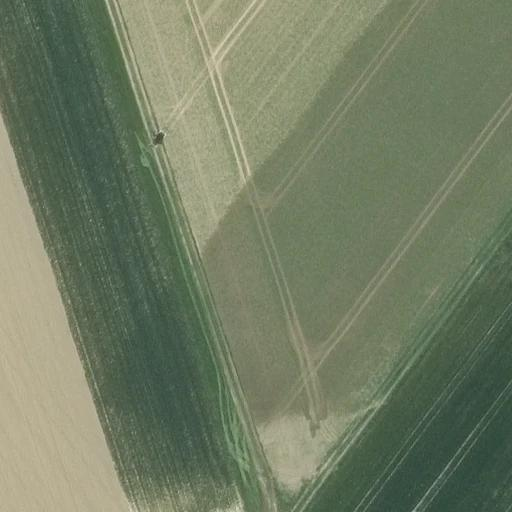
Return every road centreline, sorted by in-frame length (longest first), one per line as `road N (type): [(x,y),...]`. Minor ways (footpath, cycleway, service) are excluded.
road 1 (track): [(111,0),(272,511)]
road 2 (track): [(511,240),(290,511)]
